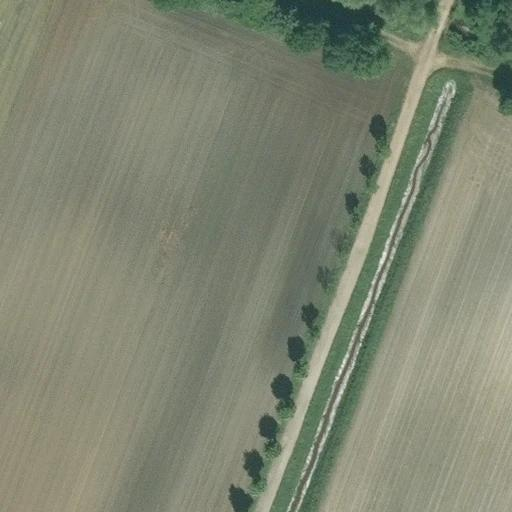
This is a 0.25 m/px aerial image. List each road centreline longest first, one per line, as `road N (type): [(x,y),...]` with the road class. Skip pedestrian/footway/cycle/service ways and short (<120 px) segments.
road 1 (track): [(264,511),(448,0)]
road 2 (track): [(300,0),(511,87)]
